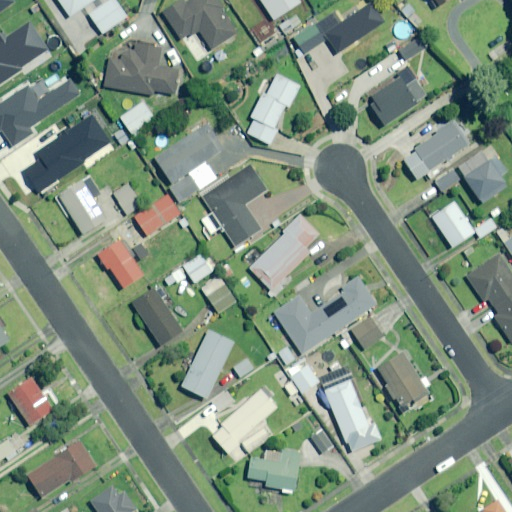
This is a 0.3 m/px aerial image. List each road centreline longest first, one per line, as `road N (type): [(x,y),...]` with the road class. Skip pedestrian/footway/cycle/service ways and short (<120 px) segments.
road 1 (residential): [(0,221),(194,511)]
road 2 (residential): [(339,166),(504,412)]
road 3 (residential): [(353,511),(504,412)]
